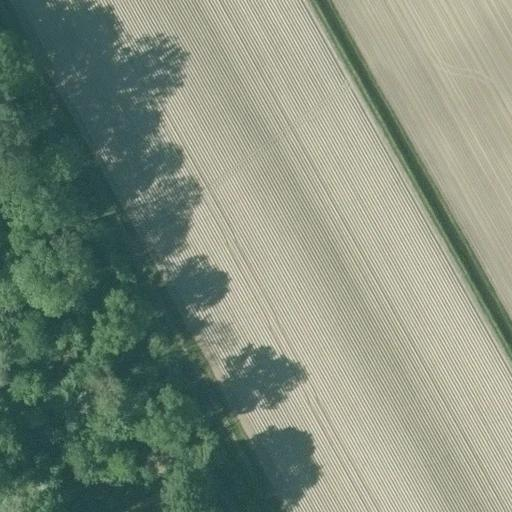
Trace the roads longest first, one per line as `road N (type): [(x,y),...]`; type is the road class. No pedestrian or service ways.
road 1 (track): [(0,64),(208,462)]
road 2 (track): [(133,511),(208,462),(236,511)]
